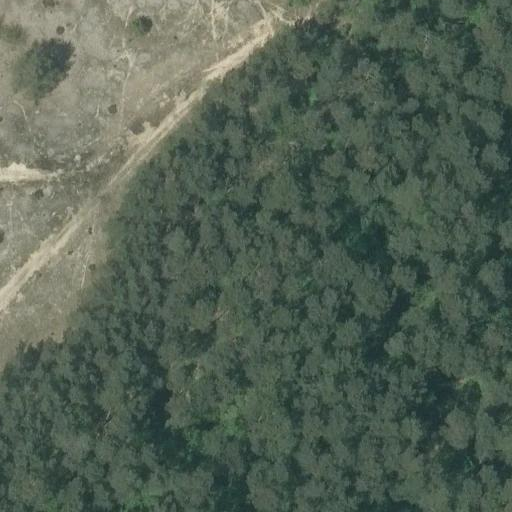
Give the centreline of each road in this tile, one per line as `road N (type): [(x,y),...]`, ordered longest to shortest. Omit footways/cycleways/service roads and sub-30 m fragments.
road 1 (track): [(0,316),(188,127)]
road 2 (track): [(0,170),(112,162),(188,127)]
